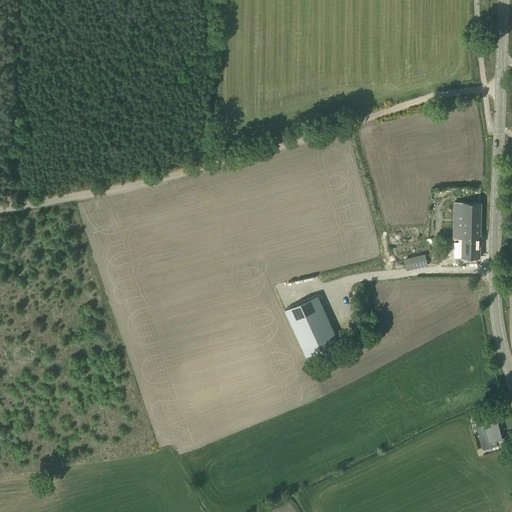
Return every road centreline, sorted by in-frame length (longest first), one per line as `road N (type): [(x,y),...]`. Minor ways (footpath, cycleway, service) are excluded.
road 1 (track): [(0,209),(163,178),(482,89)]
road 2 (secondary): [(511,379),(493,294),(502,0)]
